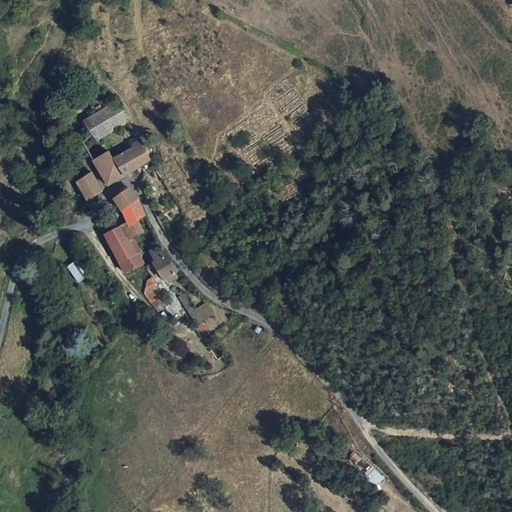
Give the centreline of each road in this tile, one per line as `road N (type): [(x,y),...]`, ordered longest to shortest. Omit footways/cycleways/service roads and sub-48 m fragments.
road 1 (unclassified): [(0,333),(16,264),(28,248),(82,223),(113,190),(134,183),(165,243),(208,294),(267,322),(326,379),(435,511)]
road 2 (track): [(511,424),(454,266),(459,246),(511,263)]
road 3 (track): [(367,429),(511,438)]
